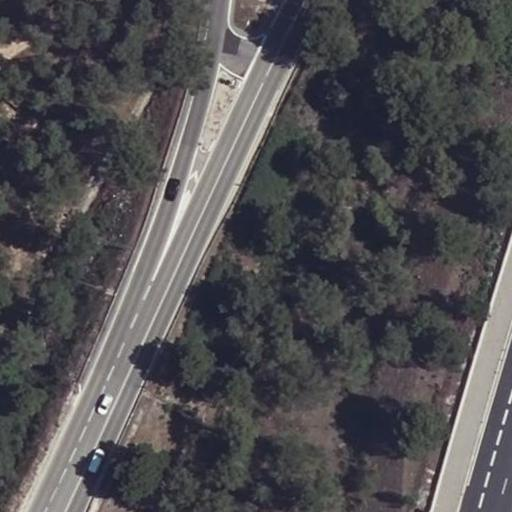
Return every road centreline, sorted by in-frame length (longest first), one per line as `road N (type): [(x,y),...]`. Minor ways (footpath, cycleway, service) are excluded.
road 1 (secondary): [(61,511),(181,254)]
road 2 (motorway): [(216,37),(169,206),(181,254)]
road 3 (secondary): [(181,254),(273,55)]
